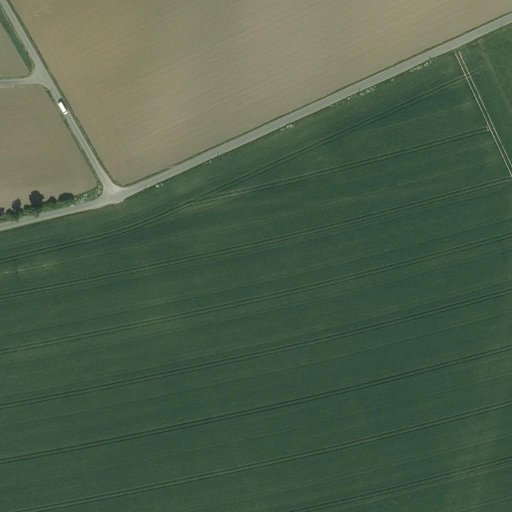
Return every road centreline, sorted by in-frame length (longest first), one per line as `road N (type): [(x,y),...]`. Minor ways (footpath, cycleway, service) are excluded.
road 1 (unclassified): [(511,18),(113,200)]
road 2 (unclassified): [(113,200),(1,0)]
